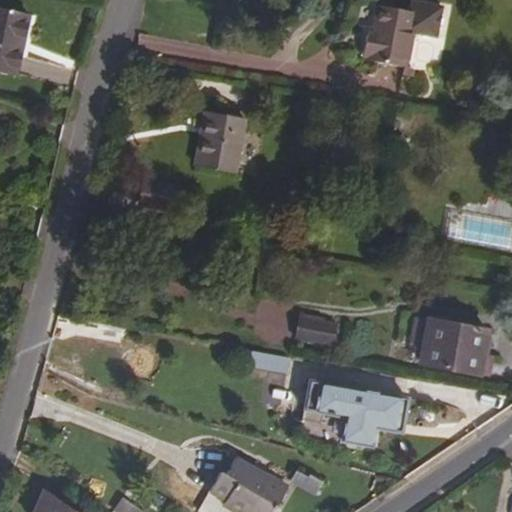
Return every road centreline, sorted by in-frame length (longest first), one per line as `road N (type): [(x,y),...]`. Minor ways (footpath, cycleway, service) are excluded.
road 1 (residential): [(0,442),(123,0)]
road 2 (residential): [(389,511),(511,429)]
